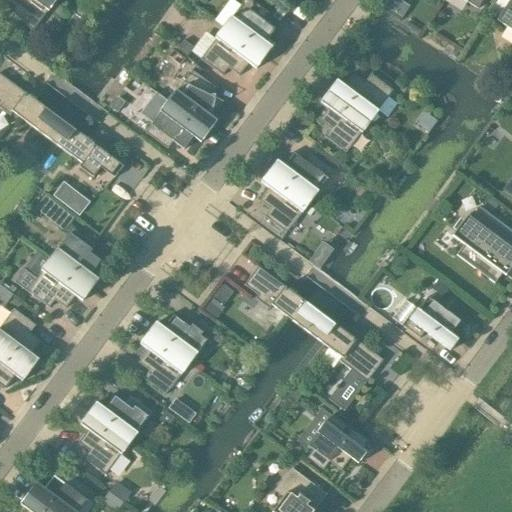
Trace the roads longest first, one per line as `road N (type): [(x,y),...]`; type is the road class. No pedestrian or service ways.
road 1 (residential): [(0,467),(348,0)]
road 2 (residential): [(372,511),(511,323)]
